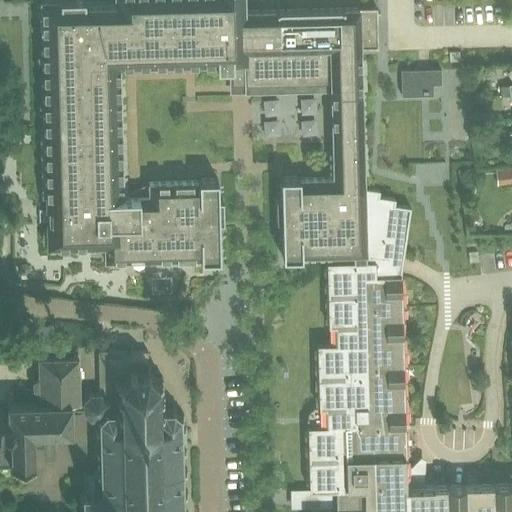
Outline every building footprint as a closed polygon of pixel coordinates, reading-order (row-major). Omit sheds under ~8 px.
[(345,260),(361,260),(361,187),(364,186),(360,47),(378,47),(377,7),(245,10),(245,0),(41,0),(46,207),(58,207),(58,221),(47,221),(47,246),(105,245),(105,259),(130,258),(130,247),(143,247),(144,258),(200,257),(201,258),(220,258),(219,222),(224,222),(223,200),(218,200),(218,178),(198,179),(198,180),(149,181),(149,194),(122,195),(119,65),(217,62),(217,67),(232,67),(232,84),(331,82),(334,177),(300,178),(299,176),(280,176),(281,198),(276,198),(277,221),(282,221),(282,256),(302,256),(302,254),(345,253),(345,260)] [(440,84),(439,68),(400,70),(401,96),(432,94),(432,85),(440,84)] [(511,166),(495,169),(497,185),(511,182),(511,166)] [(455,179),(457,208),(468,208),(466,179),(455,179)] [(511,511),(511,483),(419,487),(420,472),(405,471),(400,270),(410,207),(394,204),(395,198),(378,196),(379,189),(364,186),(361,187),(361,260),(345,260),(326,260),(328,324),(340,324),(341,333),(344,333),(345,342),(317,343),(318,403),(307,413),(309,487),(290,488),(290,507),(416,509),(415,511),(511,511)] [(59,333),(58,324),(36,325),(36,352),(69,351),(69,333),(59,333)] [(146,350),(97,349),(98,392),(90,392),(82,400),(83,409),(91,418),(99,418),(100,472),(83,473),(82,511),(182,511),(180,415),(173,409),(162,409),(162,407),(158,407),(156,379),(147,371),(146,350)] [(0,463),(34,464),(33,444),(42,443),(42,433),(72,432),(71,409),(79,409),(78,357),(38,358),(38,375),(32,382),(32,387),(39,393),(39,402),(6,403),(7,422),(4,422),(1,425),(1,429),(0,430),(0,463)]
